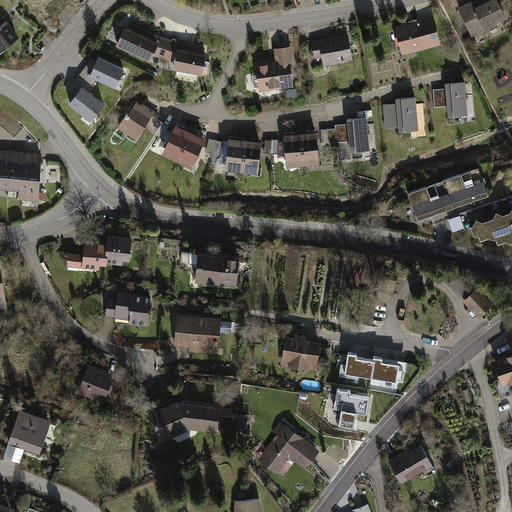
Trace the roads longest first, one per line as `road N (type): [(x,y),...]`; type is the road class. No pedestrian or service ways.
road 1 (tertiary): [(100,188),(167,218),(381,241),(511,271)]
road 2 (residential): [(213,113),(252,118),(324,108),(462,69)]
road 3 (residential): [(21,233),(60,313),(96,345),(144,363)]
road 4 (residential): [(511,320),(375,443)]
road 5 (residential): [(242,27),(400,0)]
road 6 (residential): [(108,0),(25,99)]
